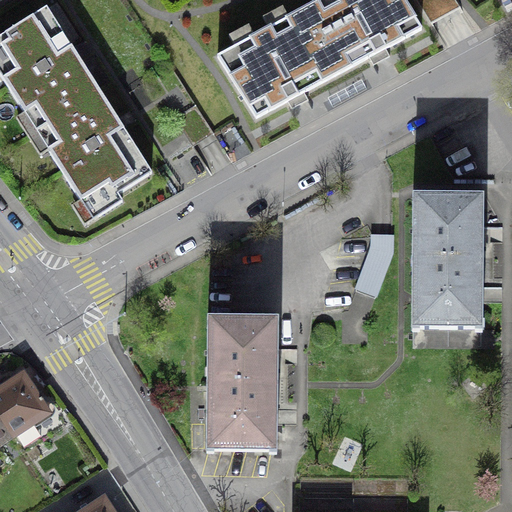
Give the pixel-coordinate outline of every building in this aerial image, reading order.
[(402,0),(324,0),(300,13),(337,75),(369,58),(373,65),(382,61),(390,57),(386,49),(422,30),(402,0)] [(304,93),(337,75),(300,13),(217,57),(256,119),(287,102),(292,109),(300,105),(308,101),(304,93)] [(0,56),(98,210),(148,178),(119,133),(67,52),(43,14),(0,41),(0,56)] [(483,197),(413,196),(413,330),(482,330),(482,289),(482,227),(483,197)] [(382,236),(371,236),(372,244),(370,253),(349,310),(348,312),(342,312),(342,342),(355,342),(367,342),(367,325),(368,317),(370,309),(374,298),(392,252),(392,237),(382,236)] [(207,451),(276,451),(276,417),(277,350),(277,320),(208,319),(207,451)] [(0,459),(52,432),(24,380),(0,392),(0,459)] [(110,511),(98,491),(63,511),(110,511)]
